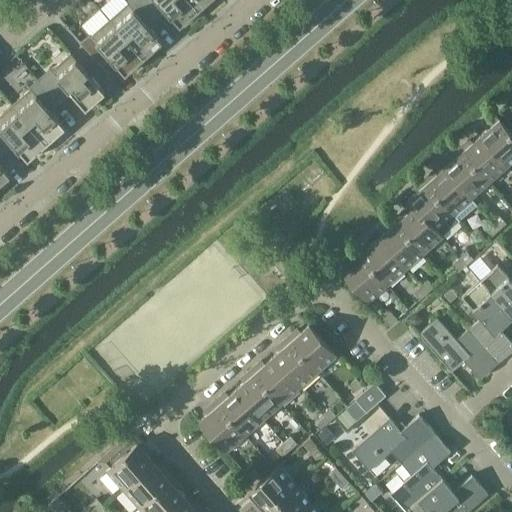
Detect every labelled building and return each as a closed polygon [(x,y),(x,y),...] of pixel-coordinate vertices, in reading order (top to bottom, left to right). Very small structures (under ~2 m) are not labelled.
[(141,0),(130,0),(109,19),(144,57),(162,41),(145,22),(154,14),(141,0)] [(189,0),(141,0),(154,14),(163,7),(180,26),(198,9),(189,0)] [(189,0),(198,9),(208,0),(189,0)] [(144,57),(109,19),(81,43),(99,63),(108,55),(125,74),(144,57)] [(70,53),(39,80),(57,100),(68,89),(85,109),(105,92),(70,53)] [(39,80),(12,104),(46,143),(65,127),(48,107),(57,100),(39,80)] [(12,104),(0,114),(0,146),(2,148),(10,140),(27,160),(46,143),(12,104)] [(490,126),(480,135),(506,165),(511,159),(511,133),(496,115),(487,122),(490,126)] [(466,140),(459,147),(488,181),(506,165),(480,135),(470,144),(466,140)] [(0,146),(0,183),(10,175),(0,163),(0,149),(2,148),(0,146)] [(454,158),(444,167),(470,197),(488,181),(459,147),(451,154),(454,158)] [(430,172),(423,179),(459,220),(477,204),(470,197),(444,167),(434,176),(430,172)] [(407,199),(414,207),(414,206),(434,228),(435,228),(442,235),(459,220),(423,179),(415,186),(418,189),(407,199)] [(401,211),(393,218),(423,252),(442,235),(435,228),(434,228),(414,206),(414,207),(404,215),(401,211)] [(500,216),(493,222),(499,229),(506,222),(500,216)] [(389,229),(378,238),(405,268),(423,252),(393,218),(385,225),(389,229)] [(499,229),(493,222),(486,228),(491,235),(499,229)] [(365,243),(357,250),(387,283),(405,268),(378,238),(368,246),(365,243)] [(387,283),(357,250),(349,256),(353,260),(341,270),(368,300),(387,283)] [(467,251),(459,257),(466,264),(473,258),(467,251)] [(466,264),(459,257),(452,263),(459,270),(466,264)] [(511,280),(497,263),(479,279),(511,317),(511,316),(511,280)] [(428,279),(421,285),(427,292),(434,285),(428,279)] [(480,317),(468,327),(498,361),(511,348),(511,341),(500,327),(511,317),(479,279),(461,295),(480,317)] [(427,292),(421,285),(414,292),(419,298),(427,292)] [(383,318),(390,325),(397,319),(390,311),(383,318)] [(498,361),(468,327),(456,338),(437,316),(418,333),(451,370),(464,359),(480,377),(498,361)] [(294,330),(287,337),(316,370),(335,354),(309,324),(298,333),(294,330)] [(282,347),(272,356),(298,386),(316,370),(287,337),(279,344),(282,347)] [(258,361),(251,368),(280,402),(298,386),(272,356),(262,365),(258,361)] [(246,379),(236,388),(262,418),(280,402),(251,368),(243,375),(246,379)] [(349,384),(355,391),(362,385),(356,377),(349,384)] [(374,381),(365,388),(354,398),(366,412),(386,394),(374,381)] [(222,393),(215,400),(244,434),(262,418),(236,388),(226,397),(222,393)] [(244,434),(215,400),(207,407),(210,411),(199,420),(225,450),(244,434)] [(329,407),(322,413),(328,421),(336,414),(329,407)] [(328,421),(322,413),(314,420),(321,427),(324,425),(328,421)] [(390,449),(401,461),(434,432),(419,414),(400,430),(389,417),(352,449),(368,468),(390,449)] [(334,435),(326,426),(317,434),(325,443),(334,435)] [(99,460),(123,488),(153,461),(144,451),(148,448),(132,430),(99,460)] [(389,493),(405,511),(443,478),(432,466),(450,450),(434,432),(401,461),(411,474),(389,493)] [(283,442),(289,448),(296,442),(290,435),(283,442)] [(302,443),(309,451),(316,444),(310,437),(302,443)] [(289,448),(283,442),(276,448),(282,455),(289,448)] [(123,488),(139,506),(173,476),(166,468),(162,471),(153,461),(123,488)] [(255,505),(260,511),(262,511),(295,483),(279,465),(249,491),(258,502),(255,505)] [(335,480),(342,474),(336,467),(329,473),(335,480)] [(246,474),(252,481),(259,475),(253,468),(246,474)] [(342,474),(335,480),(342,487),(349,481),(342,474)] [(443,478),(405,511),(406,511),(439,511),(443,510),(444,511),(466,511),(488,493),(471,474),(453,490),(443,478)] [(139,506),(144,511),(167,511),(185,497),(176,487),(179,484),(173,476),(139,506)] [(299,511),(311,501),(295,483),(262,511),(299,511)] [(365,493),(372,501),(379,495),(372,487),(365,493)] [(167,511),(204,511),(197,504),(194,507),(185,497),(167,511)] [(97,498),(90,504),(96,511),(103,505),(97,498)] [(320,511),(311,501),(299,511),(320,511)] [(361,510),(362,511),(373,511),(375,511),(368,503),(361,510)]
